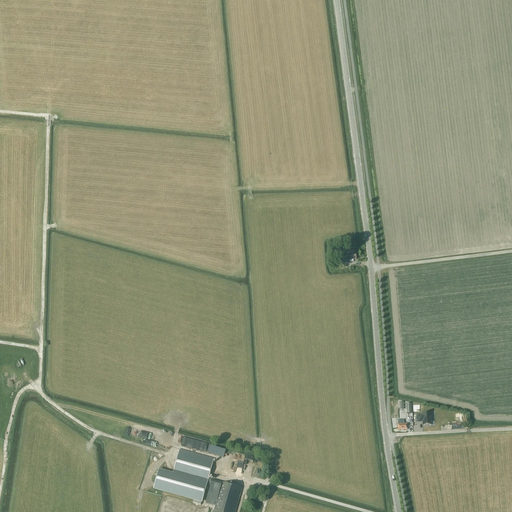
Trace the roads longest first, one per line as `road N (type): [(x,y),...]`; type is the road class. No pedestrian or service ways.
road 1 (unclassified): [(384,436),(336,0)]
road 2 (unclassified): [(384,436),(511,428)]
